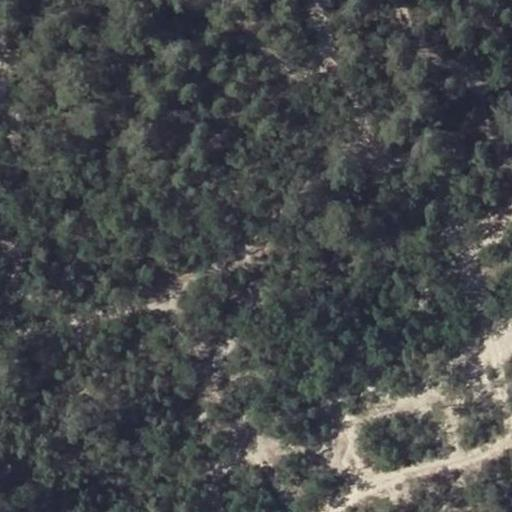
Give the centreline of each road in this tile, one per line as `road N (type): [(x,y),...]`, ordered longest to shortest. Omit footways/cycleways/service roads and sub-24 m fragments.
road 1 (track): [(469,71),(504,156),(510,213),(496,225),(451,225),(439,216),(437,171),(425,154),(368,155),(359,103),(311,55)]
road 2 (track): [(321,511),(387,477),(475,450),(511,426)]
road 3 (track): [(511,16),(482,61),(469,71),(452,69),(428,59),(393,0)]
road 4 (track): [(228,0),(266,57),(289,61),(311,55),(323,34),(309,0)]
